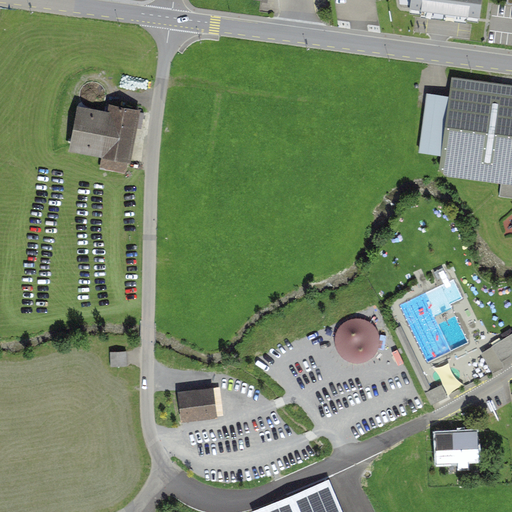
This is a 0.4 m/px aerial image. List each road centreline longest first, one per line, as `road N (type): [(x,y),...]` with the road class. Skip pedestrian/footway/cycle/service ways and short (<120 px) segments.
road 1 (residential): [(171,19),(152,153),(147,386),(149,426),(167,471)]
road 2 (residential): [(167,471),(216,497),(264,493),(444,413),(511,373)]
road 3 (primary): [(171,19),(511,64)]
road 4 (primary): [(13,0),(171,19)]
